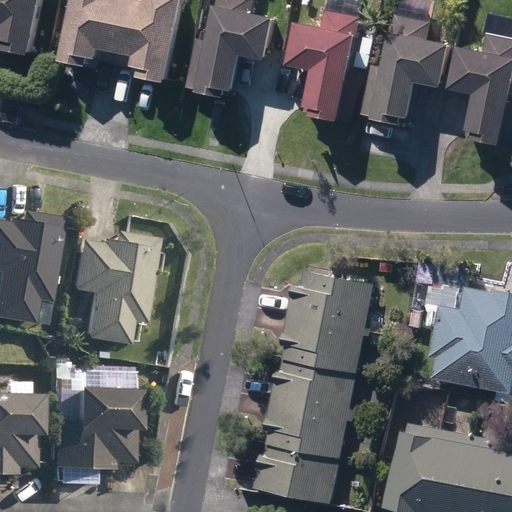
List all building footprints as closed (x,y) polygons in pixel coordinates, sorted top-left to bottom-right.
[(0,0),(0,44),(3,46),(1,55),(28,61),(40,0),(0,0)] [(99,63),(118,67),(131,0),(71,0),(58,66),(86,71),(86,70),(98,72),(99,63)] [(131,0),(118,67),(133,71),(131,80),(136,80),(136,83),(162,88),(181,0),(131,0)] [(196,98),(223,103),(225,94),(232,96),(239,61),(264,66),(272,23),(251,19),(254,0),(218,0),(216,11),(212,11),(208,36),(198,34),(188,92),(196,93),(196,98)] [(308,121),(337,126),(337,122),(352,125),(361,77),(348,75),(355,42),(356,42),(360,20),(326,14),(322,32),(294,27),(285,70),(310,75),(302,116),(309,117),(308,121)] [(371,124),(397,129),(399,121),(408,123),(415,88),(440,93),(449,50),(426,46),(430,25),(393,17),(383,70),(372,68),(362,119),(372,121),(371,124)] [(470,146),(498,152),(511,78),(511,42),(487,37),(483,57),(456,52),(447,94),(471,99),(464,136),(471,137),(470,146)] [(0,316),(28,322),(32,298),(44,301),(60,216),(17,209),(15,219),(3,216),(2,222),(0,221),(0,316)] [(79,336),(121,343),(125,321),(137,322),(152,236),(111,229),(109,240),(87,236),(86,241),(74,238),(66,289),(86,292),(79,336)] [(381,264),(382,272),(394,271),(393,263),(381,264)] [(294,284),(288,314),(365,328),(374,283),(304,269),(301,285),(294,284)] [(431,377),(511,392),(511,390),(511,290),(493,288),(493,291),(463,286),(460,308),(439,304),(429,356),(435,357),(431,377)] [(365,328),(288,314),(282,345),(285,345),(283,357),(356,372),(365,328)] [(356,372),(283,357),(281,370),(277,369),(271,399),(353,415),(354,410),(348,409),(356,372)] [(48,466),(107,468),(107,462),(127,463),(130,385),(125,385),(125,376),(72,374),(72,375),(65,375),(63,419),(49,418),(48,466)] [(0,472),(9,473),(9,467),(29,468),(31,431),(27,431),(28,391),(0,389),(0,472)] [(353,415),(271,399),(265,429),(268,430),(266,441),(340,455),(347,419),(352,420),(353,415)] [(511,511),(511,441),(454,430),(457,415),(445,413),(442,428),(408,422),(408,428),(399,427),(386,500),(414,505),(413,511),(511,511)] [(331,501),(340,455),(266,441),(264,455),(260,454),(253,486),(331,501)]
